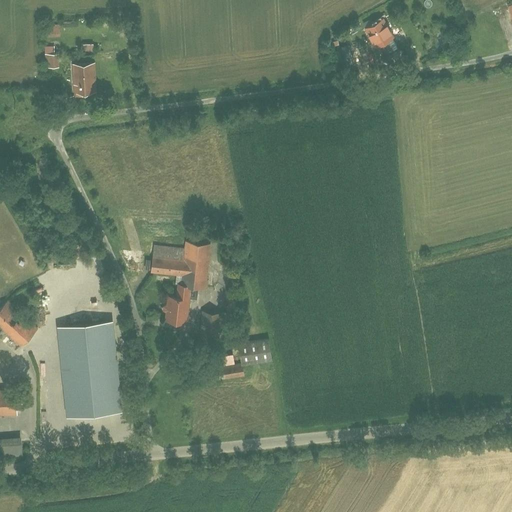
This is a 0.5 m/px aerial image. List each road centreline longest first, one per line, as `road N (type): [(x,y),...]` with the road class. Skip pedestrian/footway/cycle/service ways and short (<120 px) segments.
road 1 (residential): [(151,455),(135,315),(56,142),(56,126),(511,54)]
road 2 (residential): [(151,455),(511,422)]
road 3 (residential): [(0,470),(151,455)]
